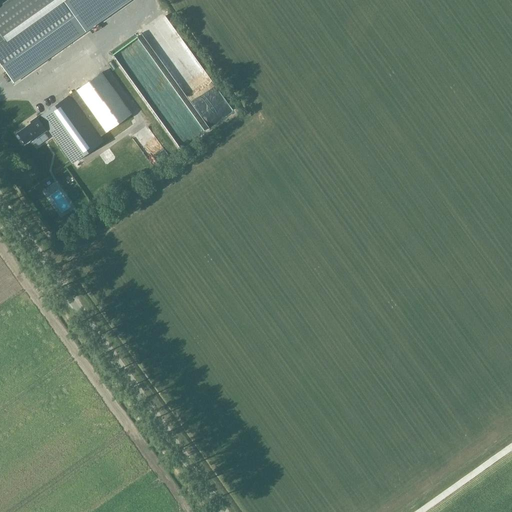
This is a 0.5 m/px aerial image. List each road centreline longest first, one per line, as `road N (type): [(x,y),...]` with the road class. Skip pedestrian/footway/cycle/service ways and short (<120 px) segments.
road 1 (unclassified): [(221,511),(0,200)]
road 2 (unknown): [(0,85),(138,0)]
